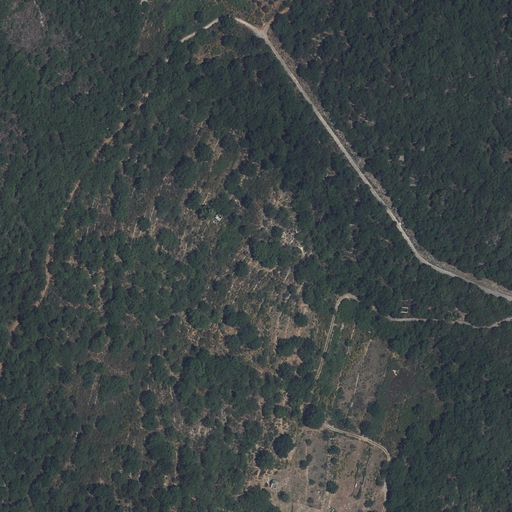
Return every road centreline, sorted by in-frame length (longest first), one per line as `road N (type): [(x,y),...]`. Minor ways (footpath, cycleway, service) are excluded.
road 1 (track): [(265,36),(221,17),(175,46),(142,102),(90,162),(48,244),(45,290),(14,327),(0,372)]
road 2 (track): [(265,36),(422,260),(511,298)]
